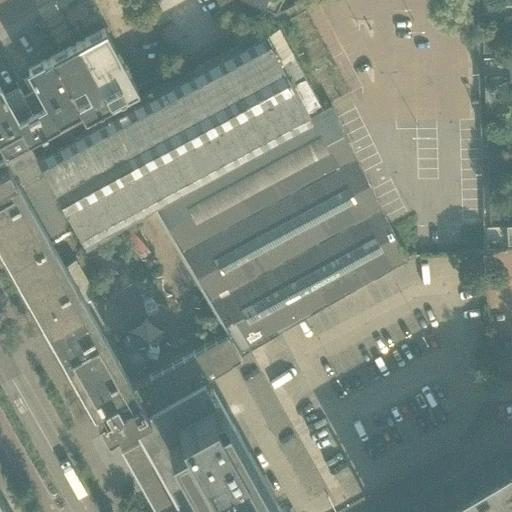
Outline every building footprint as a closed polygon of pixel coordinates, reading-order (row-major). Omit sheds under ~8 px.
[(492,2),(482,2),(483,20),(493,20),(492,2)] [(0,179),(8,175),(43,239),(73,223),(84,242),(152,203),(225,331),(238,356),(246,351),(342,295),(406,258),(346,136),(330,104),(322,108),(277,23),(64,136),(35,152),(31,145),(0,162),(0,179)] [(104,27),(76,42),(110,103),(137,88),(104,27)] [(492,35),(482,35),(482,53),(493,53),(492,35)] [(76,42),(51,56),(84,117),(110,103),(76,42)] [(33,78),(17,87),(42,131),(80,111),(83,117),(84,117),(51,56),(28,68),(33,78)] [(0,87),(0,145),(4,152),(42,131),(17,87),(4,94),(0,87)] [(485,90),(486,106),(496,106),(495,90),(485,90)] [(496,106),(486,106),(487,125),(497,124),(496,106)] [(496,137),(486,138),(487,155),(496,154),(496,137)] [(511,152),(496,154),(487,155),(488,171),(511,169),(511,152)] [(0,179),(0,243),(9,259),(9,258),(24,285),(27,290),(29,292),(42,316),(44,318),(55,339),(61,350),(60,350),(92,407),(96,414),(97,414),(98,415),(95,416),(99,423),(102,428),(105,433),(130,419),(147,409),(138,391),(130,396),(124,386),(95,333),(88,321),(78,302),(59,269),(43,239),(8,175),(0,179)] [(488,179),(489,203),(499,202),(498,179),(488,179)] [(499,202),(489,203),(490,220),(499,220),(499,202)] [(59,269),(52,272),(71,306),(78,302),(91,294),(73,261),(59,269)] [(202,377),(207,374),(218,367),(238,356),(225,331),(192,349),(191,348),(149,371),(149,372),(148,372),(148,373),(146,374),(144,370),(135,374),(138,378),(124,386),(130,396),(138,391),(147,409),(202,377)] [(202,377),(147,409),(130,419),(141,438),(120,450),(155,511),(282,511),(233,424),(211,387),(208,389),(202,377)] [(511,511),(511,449),(503,451),(472,468),(453,479),(394,511),(511,511)] [(8,511),(7,509),(8,508),(7,506),(6,507),(0,497),(1,496),(0,494),(0,493),(0,511),(8,511)]
